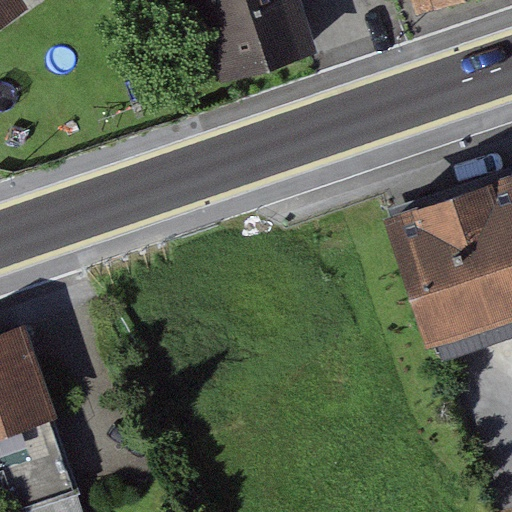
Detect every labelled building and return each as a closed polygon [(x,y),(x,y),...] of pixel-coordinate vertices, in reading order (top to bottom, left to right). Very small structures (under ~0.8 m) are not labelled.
[(0,0),(0,19),(24,2),(23,0),(0,0)] [(309,0),(206,0),(232,82),(326,53),(309,0)] [(461,0),(421,0),(426,12),(461,0)] [(511,179),(398,221),(441,341),(511,315),(511,179)] [(36,324),(0,336),(0,468),(19,462),(34,510),(91,492),(36,324)]
